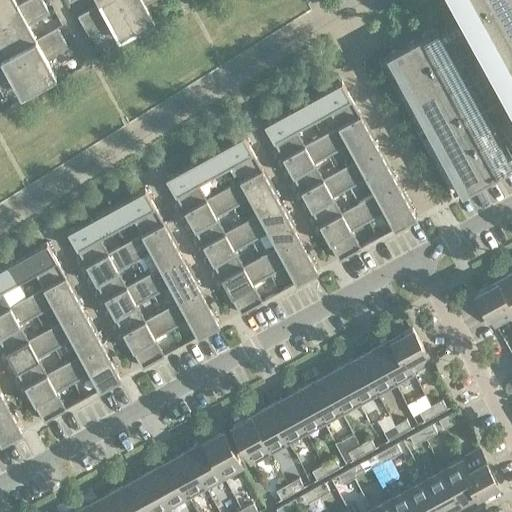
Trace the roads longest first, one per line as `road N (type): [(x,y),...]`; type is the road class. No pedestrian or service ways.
road 1 (unclassified): [(0,485),(418,257)]
road 2 (residential): [(511,435),(418,257)]
